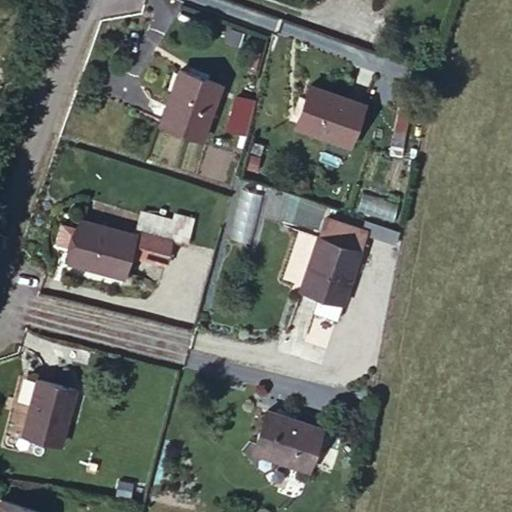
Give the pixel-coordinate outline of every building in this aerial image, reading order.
[(228,67),(191,56),(174,112),(211,124),(228,67)] [(373,91),(322,73),(308,112),(361,131),(373,91)] [(240,115),(259,120),(267,88),(249,83),(240,115)] [(239,187),(224,232),(250,241),(265,196),(239,187)] [(152,190),(144,215),(178,226),(195,230),(202,206),(152,190)] [(178,226),(144,215),(91,197),(88,205),(70,200),(64,222),(81,228),(76,244),(130,261),(136,240),(170,250),(178,226)] [(333,208),(312,280),(328,284),(323,300),(349,308),(373,219),(333,208)] [(87,375),(32,359),(26,384),(44,390),(35,417),(73,428),(87,375)] [(335,413),(280,396),(267,438),(322,455),(335,413)] [(55,511),(60,499),(12,485),(3,511),(55,511)]
